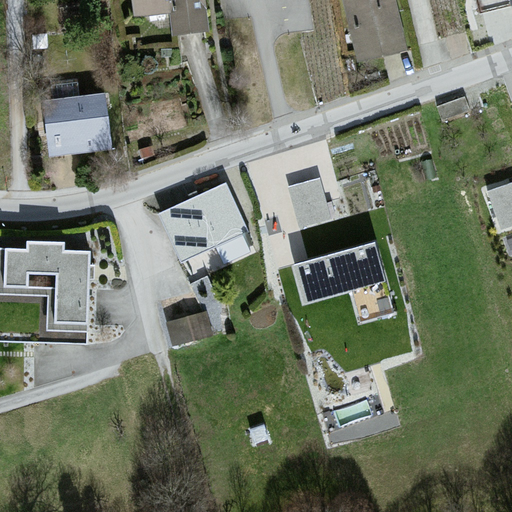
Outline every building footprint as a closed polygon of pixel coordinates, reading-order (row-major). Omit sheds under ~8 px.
[(202,0),(129,0),(132,20),(167,16),(169,38),(207,34),(202,0)] [(396,0),(342,0),(358,63),(409,51),(396,0)] [(477,0),(480,12),(511,5),(511,0),(477,0)] [(101,95),(39,101),(45,158),(107,151),(101,95)] [(319,178),(287,187),(298,227),(330,218),(319,178)] [(511,182),(488,191),(501,229),(511,225),(511,182)] [(226,185),(159,216),(179,259),(211,244),(224,272),(259,256),(226,185)] [(375,243),(294,264),(304,301),(352,288),(361,320),(393,312),(375,243)] [(86,332),(86,254),(62,253),(60,245),(27,244),(27,251),(0,250),(0,299),(45,301),(47,333),(86,332)] [(208,312),(160,324),(167,350),(215,339),(208,312)]
